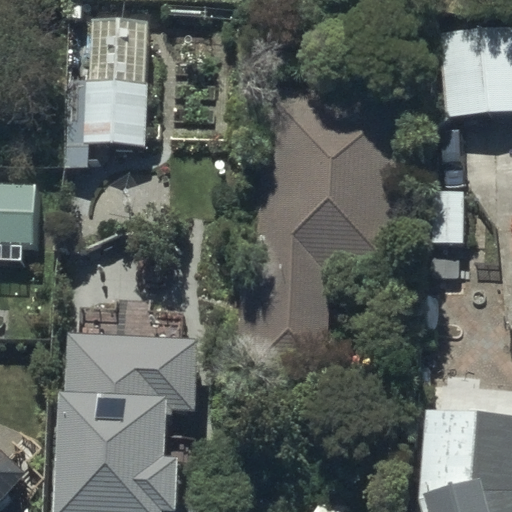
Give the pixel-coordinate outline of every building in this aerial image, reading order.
[(153,30),(96,30),(95,106),(67,106),(67,177),(94,178),(94,155),(151,156),(153,30)] [(511,39),(444,44),(450,127),(511,122),(511,39)] [(468,201),(415,199),(418,102),(266,99),(262,282),(244,282),(242,365),(242,377),(334,379),(336,290),(413,292),(414,251),(467,252),(468,201)] [(41,197),(0,195),(0,254),(39,256),(41,197)] [(194,338),(68,332),(65,391),(58,391),(52,511),(194,511),(196,485),(175,484),(176,457),(162,456),(164,407),(191,409),(194,338)] [(511,511),(511,429),(432,423),(426,511),(511,511)] [(0,447),(0,500),(27,472),(0,447)]
